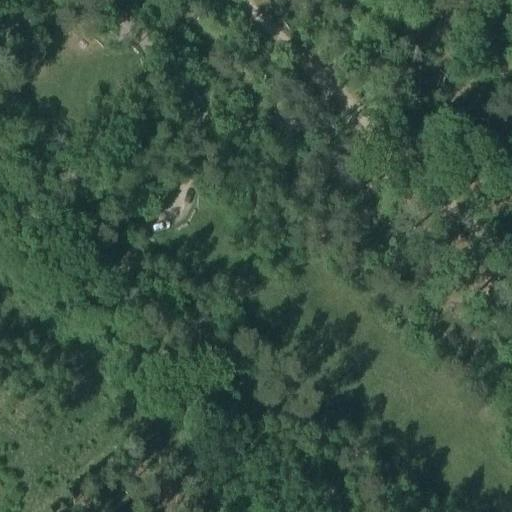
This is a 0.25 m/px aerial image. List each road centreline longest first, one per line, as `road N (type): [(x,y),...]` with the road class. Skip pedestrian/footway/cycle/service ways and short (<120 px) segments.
road 1 (track): [(511,261),(238,0)]
road 2 (track): [(153,60),(196,99),(201,122),(188,192),(174,214),(130,231),(84,235),(59,232),(32,204)]
